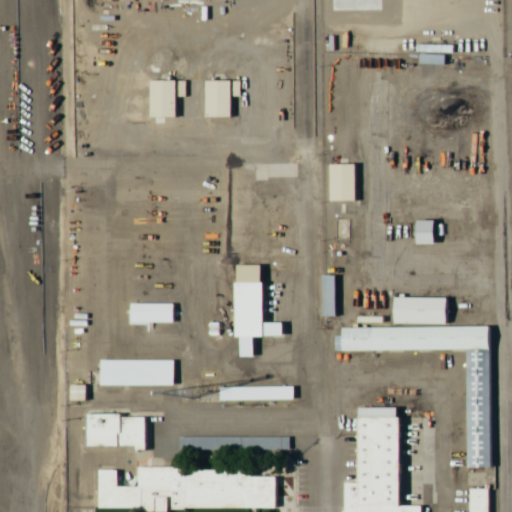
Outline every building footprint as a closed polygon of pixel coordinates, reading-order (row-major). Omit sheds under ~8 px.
[(442,63),(442,53),(418,53),(418,63),(442,63)] [(173,79),(148,79),(148,116),(173,116),(173,79)] [(203,80),(203,116),(228,116),(228,95),(238,95),(238,80),(203,80)] [(327,199),(353,199),(353,162),(327,162),(327,199)] [(432,243),(432,218),(413,218),(413,243),(432,243)] [(320,274),(320,315),(333,315),(333,274),(320,274)] [(251,356),(251,335),(280,335),(280,320),(260,321),(260,281),(234,281),(235,356),(251,356)] [(443,322),(443,295),(391,295),(391,322),(443,322)] [(128,322),(171,322),(171,301),(128,301),(128,322)] [(488,467),(488,325),(339,326),(339,350),(464,349),(465,467),(488,467)] [(98,385),(172,385),(172,358),(98,358),(98,385)] [(83,398),(83,384),(69,384),(69,398),(83,398)] [(292,399),(292,385),(217,386),(217,390),(200,390),(200,400),(292,399)] [(419,511),(420,505),(397,505),(398,406),(355,406),(355,483),(342,483),(342,511),(419,511)] [(84,413),(84,446),(144,446),(144,413),(84,413)] [(288,436),(178,436),(178,450),(288,450),(288,436)] [(274,476),(247,476),(247,468),(136,468),(136,486),(115,486),(115,469),(98,469),(97,507),(137,507),(137,508),(274,509),(274,476)] [(487,511),(487,487),(467,487),(466,511),(487,511)]
